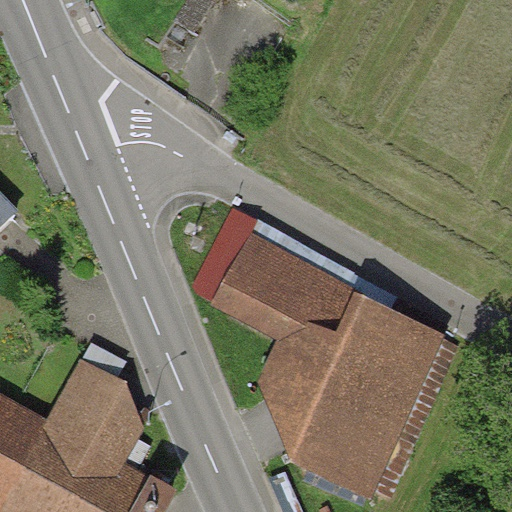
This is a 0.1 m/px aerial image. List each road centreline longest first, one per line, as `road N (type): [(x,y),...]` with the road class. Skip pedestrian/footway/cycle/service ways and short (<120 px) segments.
road 1 (residential): [(89,158),(152,144),(185,157),(511,336)]
road 2 (tertiary): [(89,158),(237,511)]
road 3 (tertiary): [(20,0),(89,158)]
